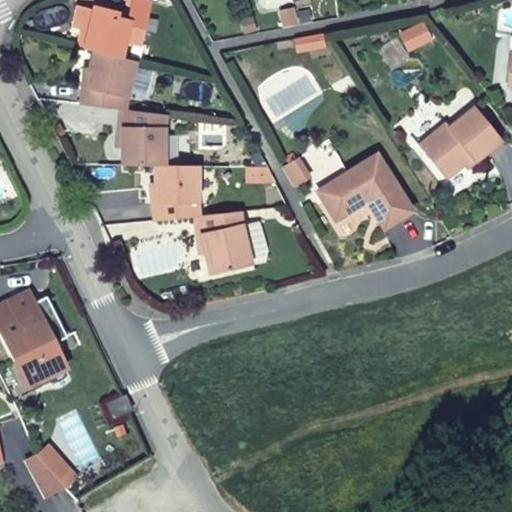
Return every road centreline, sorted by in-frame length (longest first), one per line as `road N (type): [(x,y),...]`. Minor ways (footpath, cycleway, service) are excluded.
road 1 (residential): [(128,350),(438,266),(511,233)]
road 2 (residential): [(128,350),(222,511)]
road 3 (residential): [(0,97),(66,233)]
road 4 (residential): [(66,233),(128,350)]
